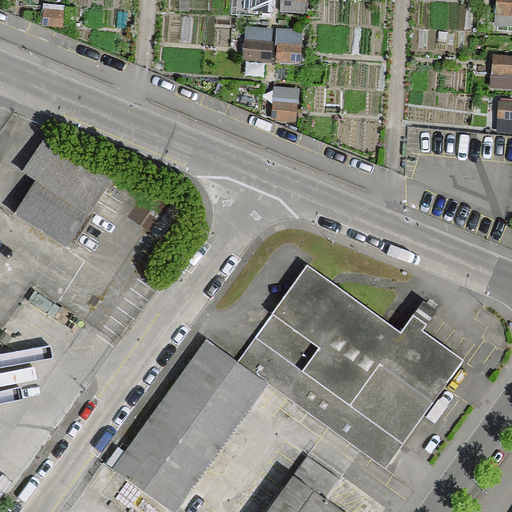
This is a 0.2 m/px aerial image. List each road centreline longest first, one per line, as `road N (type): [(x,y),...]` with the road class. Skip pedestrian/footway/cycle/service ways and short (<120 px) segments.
road 1 (unclassified): [(37,511),(274,180)]
road 2 (tertiary): [(0,66),(274,180)]
road 3 (tertiary): [(274,180),(511,280)]
road 4 (unclassified): [(511,401),(433,511)]
